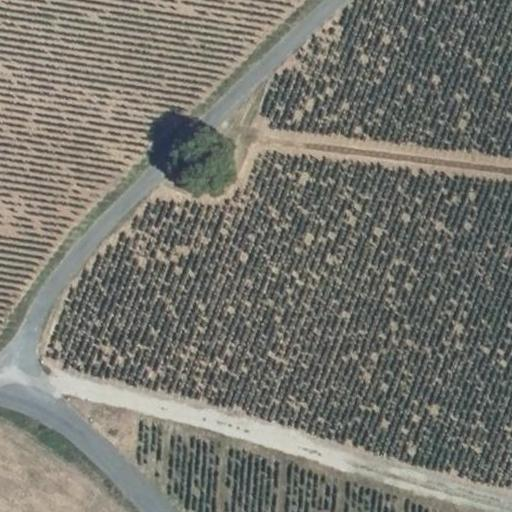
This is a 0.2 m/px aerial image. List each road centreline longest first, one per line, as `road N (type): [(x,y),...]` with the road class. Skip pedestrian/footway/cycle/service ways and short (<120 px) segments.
road 1 (unclassified): [(14,392),(22,344),(43,299),(135,191),(336,0)]
road 2 (track): [(510,511),(66,385),(14,392)]
road 3 (tertiary): [(158,511),(60,409),(14,392)]
